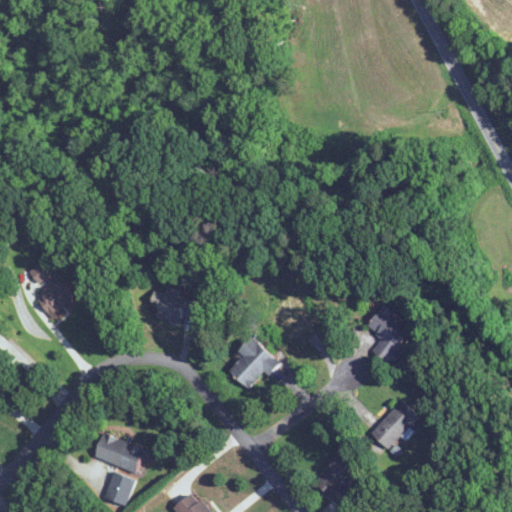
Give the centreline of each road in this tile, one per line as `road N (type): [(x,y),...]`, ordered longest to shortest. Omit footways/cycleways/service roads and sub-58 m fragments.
road 1 (residential): [(301,511),(182,364),(149,351),(108,362),(0,482)]
road 2 (residential): [(511,169),(419,0)]
road 3 (residential): [(251,449),(371,351)]
